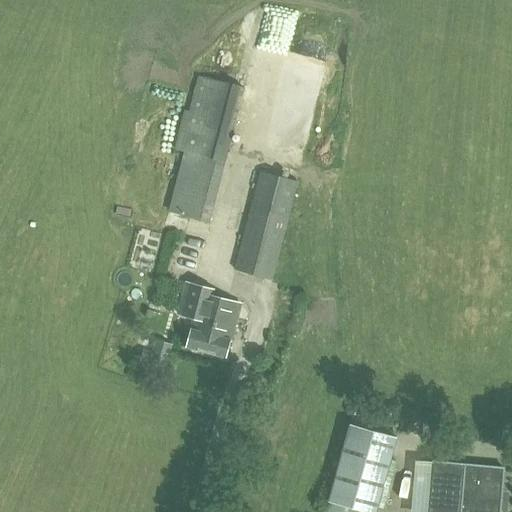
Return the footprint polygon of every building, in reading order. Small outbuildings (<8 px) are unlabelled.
[(226,161),(245,87),(198,75),(189,111),(184,110),(174,150),(184,152),(168,212),(210,223),(226,161)] [(149,178),(164,145),(152,140),(137,173),(149,178)] [(272,281),(299,182),(260,171),(234,270),(272,281)] [(188,283),(180,316),(195,319),(187,349),(229,359),(243,304),(212,296),(214,290),(188,283)] [(363,511),(377,511),(398,437),(350,424),(328,501),(324,500),(320,511),(343,511),(345,507),(363,511)] [(500,511),(504,468),(466,465),(466,464),(433,461),(428,511),(500,511)]
